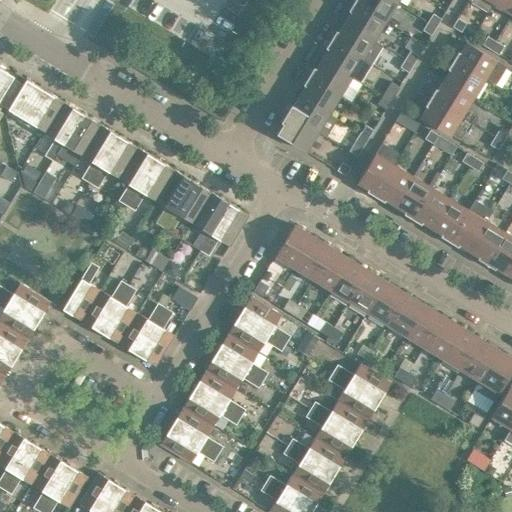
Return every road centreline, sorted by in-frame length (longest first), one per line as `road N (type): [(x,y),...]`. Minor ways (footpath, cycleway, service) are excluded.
road 1 (residential): [(156,400),(62,343),(25,402),(121,461)]
road 2 (residential): [(233,154),(0,25)]
road 3 (residential): [(511,323),(284,184)]
road 4 (residential): [(284,184),(156,400)]
road 5 (residential): [(233,154),(329,0)]
